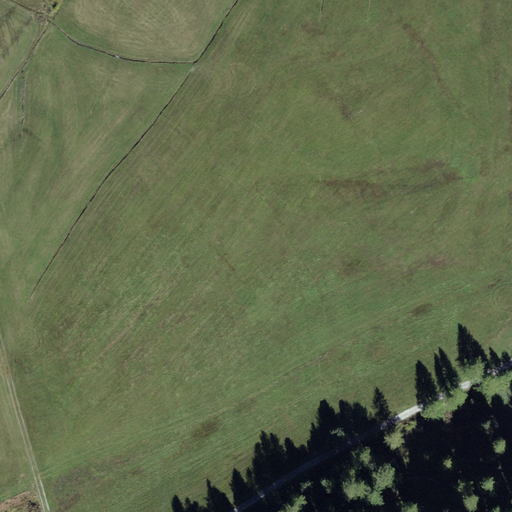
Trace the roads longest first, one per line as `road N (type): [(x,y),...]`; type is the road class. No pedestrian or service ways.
road 1 (track): [(234,511),(295,472),(511,362)]
road 2 (track): [(0,344),(45,511)]
